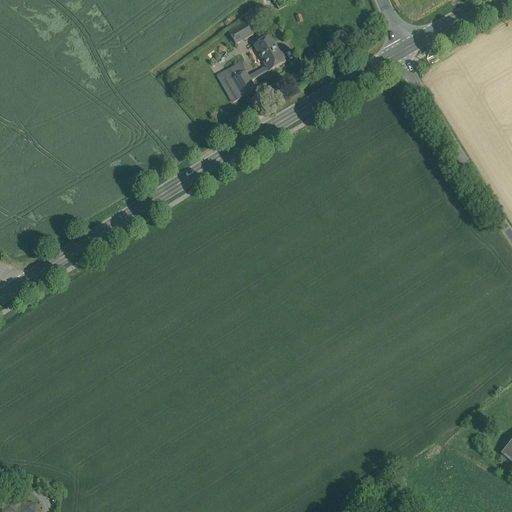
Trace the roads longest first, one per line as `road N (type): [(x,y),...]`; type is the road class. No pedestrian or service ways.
road 1 (primary): [(403,49),(20,285)]
road 2 (unclassified): [(403,49),(511,235)]
